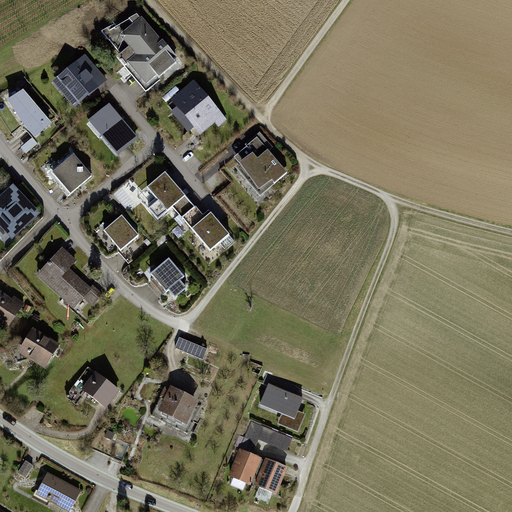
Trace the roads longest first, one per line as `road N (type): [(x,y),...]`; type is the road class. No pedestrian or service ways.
road 1 (residential): [(67,223),(121,286),(182,324),(311,165)]
road 2 (track): [(291,511),(391,238),(397,201)]
road 3 (track): [(149,0),(311,165)]
road 4 (residential): [(0,416),(51,451),(182,511)]
road 5 (track): [(349,0),(264,117)]
road 6 (residential): [(159,142),(67,223)]
